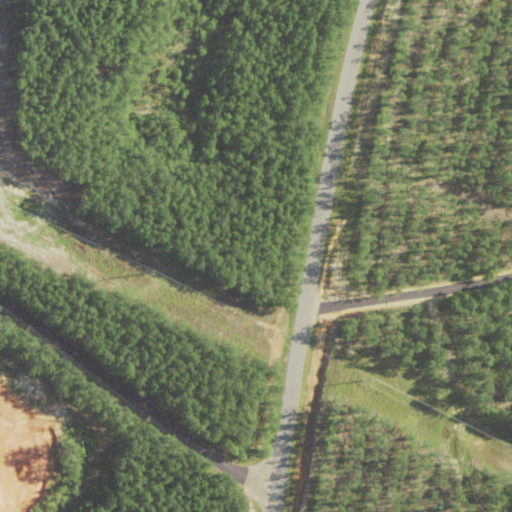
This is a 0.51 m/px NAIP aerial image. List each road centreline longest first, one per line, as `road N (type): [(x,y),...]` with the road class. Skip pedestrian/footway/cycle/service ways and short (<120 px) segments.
road 1 (primary): [(272,511),(370,0)]
road 2 (residential): [(276,487),(237,473),(0,292)]
road 3 (residential): [(305,313),(436,295),(511,271)]
